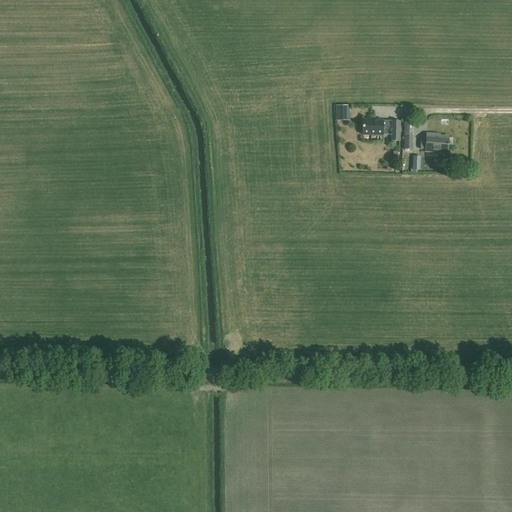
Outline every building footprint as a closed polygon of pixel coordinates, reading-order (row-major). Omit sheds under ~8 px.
[(338,106),(338,118),(347,118),(347,106),(338,106)] [(413,119),(404,119),(404,150),(412,150),(413,119)] [(374,120),(362,120),(362,135),(382,135),(383,121),(374,121),(374,120)] [(399,122),(391,121),(391,142),(399,142),(399,122)] [(435,135),(426,134),(426,144),(420,144),(420,150),(425,150),(425,152),(447,154),(448,137),(434,136),(435,135)]
